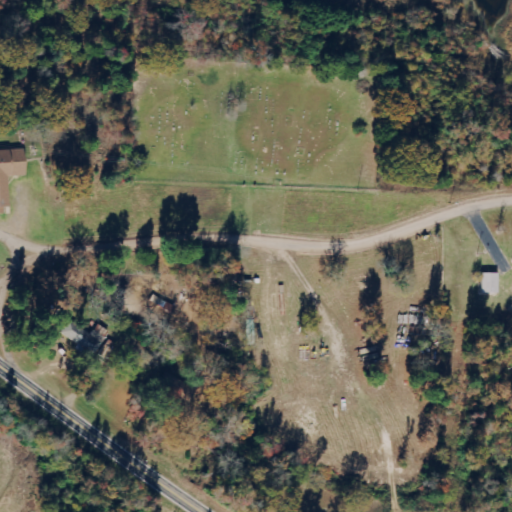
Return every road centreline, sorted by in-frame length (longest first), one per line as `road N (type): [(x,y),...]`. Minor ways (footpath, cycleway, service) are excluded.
road 1 (residential): [(0,233),(78,252),(221,240),(365,248),(511,202)]
road 2 (secondary): [(206,511),(0,365)]
